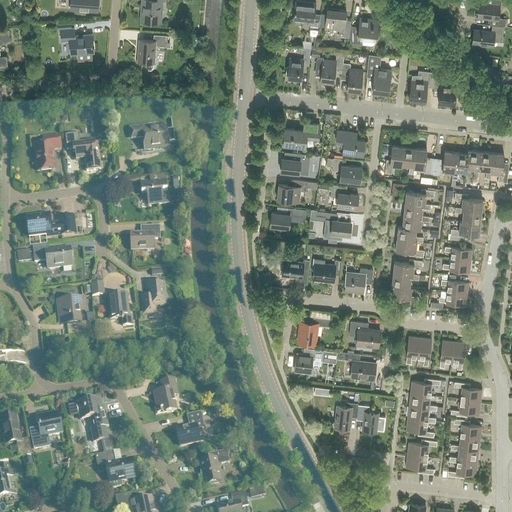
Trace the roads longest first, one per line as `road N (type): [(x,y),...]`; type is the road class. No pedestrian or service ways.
road 1 (tertiary): [(332,510),(273,396),(242,289),(236,225),(243,98)]
road 2 (residential): [(42,391),(84,383),(111,392),(185,511)]
road 3 (residential): [(0,83),(105,79),(116,0)]
road 4 (residential): [(105,255),(93,197),(0,200)]
road 5 (residential): [(257,226),(272,100)]
road 6 (residential): [(397,114),(407,48),(372,0)]
road 7 (residential): [(364,233),(378,111)]
road 8 (residential): [(502,450),(500,379),(482,331)]
road 9 (residential): [(482,331),(499,229),(511,218)]
